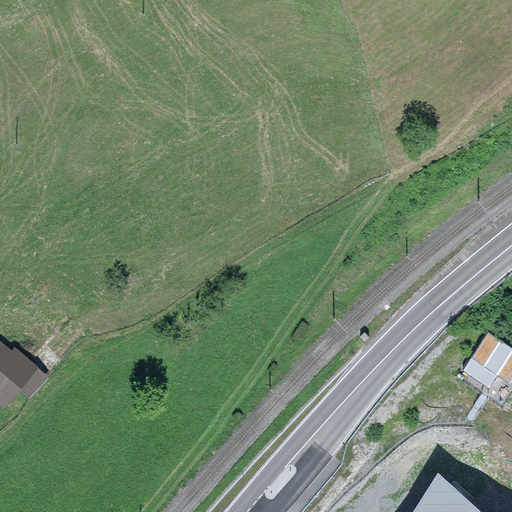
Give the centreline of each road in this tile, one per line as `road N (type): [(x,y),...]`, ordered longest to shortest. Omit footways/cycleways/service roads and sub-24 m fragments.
road 1 (track): [(147,511),(391,180),(511,88)]
road 2 (track): [(391,180),(99,350),(0,440)]
road 3 (primary): [(242,511),(391,349),(511,245)]
